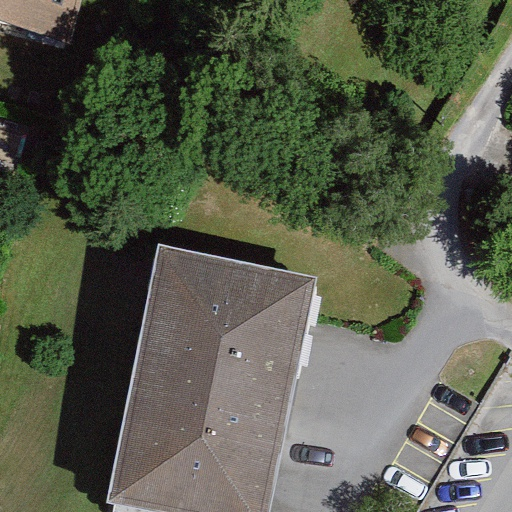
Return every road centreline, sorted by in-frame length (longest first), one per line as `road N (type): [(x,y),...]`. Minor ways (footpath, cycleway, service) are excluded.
road 1 (unclassified): [(511,295),(455,248),(431,193),(432,124),(511,0)]
road 2 (unknown): [(315,511),(381,402),(455,248)]
